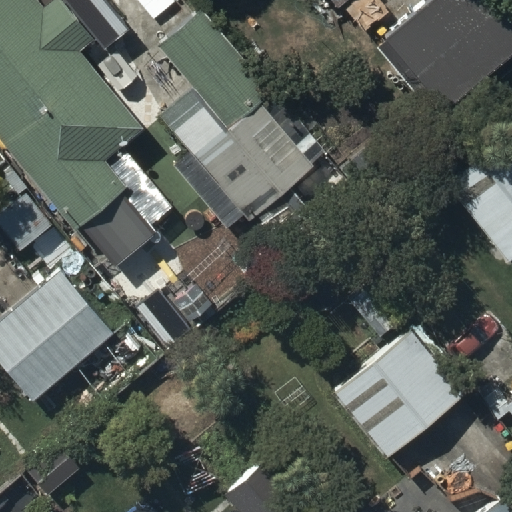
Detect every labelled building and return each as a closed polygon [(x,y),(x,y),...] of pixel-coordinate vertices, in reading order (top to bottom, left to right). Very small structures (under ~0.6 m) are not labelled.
[(29,0),(0,0),(0,150),(72,238),(80,232),(91,245),(130,212),(120,200),(125,196),(100,166),(139,134),(76,57),(89,46),(54,3),(40,14),(29,0)] [(310,0),(312,2),(315,0),(320,0),(333,13),(348,0),(310,0)] [(511,21),(493,0),(436,0),(383,46),(445,116),(511,56),(511,21)] [(190,90),(155,120),(245,225),(308,170),(256,109),(270,97),(198,13),(156,49),(190,90)] [(478,160),(441,189),(505,270),(511,264),(511,161),(510,159),(490,175),(478,160)] [(0,326),(0,369),(30,404),(107,339),(56,279),(0,326)] [(411,336),(335,399),(385,459),(459,398),(455,394),(464,386),(428,342),(421,348),(411,336)] [(511,422),(511,397),(506,402),(490,383),(474,395),(496,422),(506,415),(511,422)] [(233,493),(224,501),(233,511),(292,511),(257,470),(250,475),(247,472),(229,488),(233,493)]
